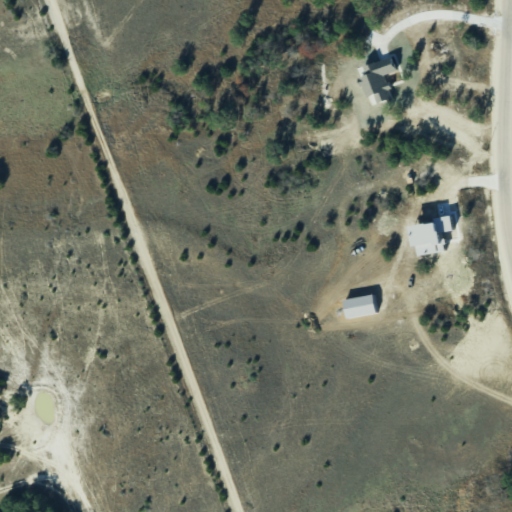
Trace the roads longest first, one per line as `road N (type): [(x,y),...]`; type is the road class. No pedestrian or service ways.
road 1 (residential): [(50,0),(231,511)]
road 2 (residential): [(511,250),(498,192),(511,0)]
